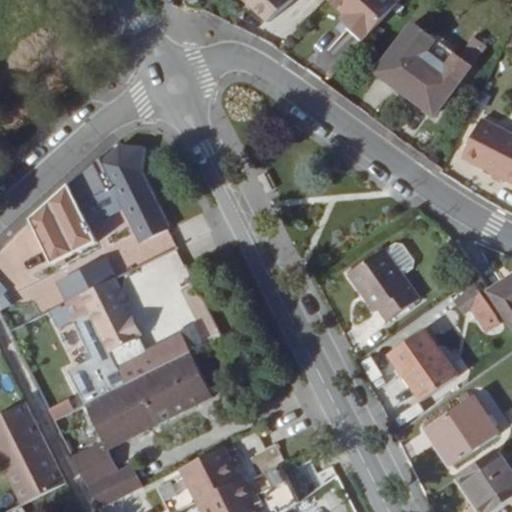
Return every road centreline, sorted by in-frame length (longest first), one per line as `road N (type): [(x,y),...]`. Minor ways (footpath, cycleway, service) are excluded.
road 1 (secondary): [(388,511),(171,84)]
road 2 (unclassified): [(171,84),(224,59),(252,60),(417,183),(511,236)]
road 3 (unclassified): [(171,84),(104,123),(0,216)]
